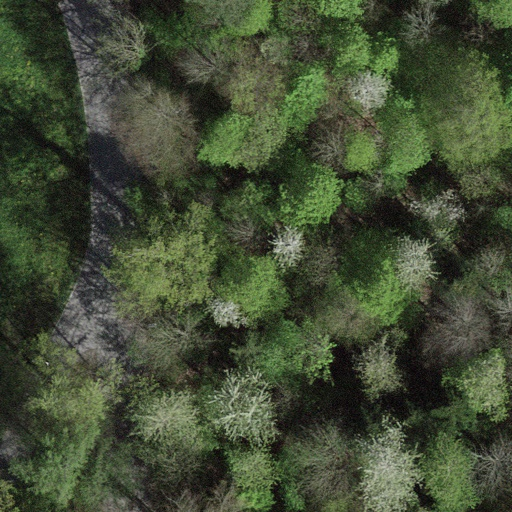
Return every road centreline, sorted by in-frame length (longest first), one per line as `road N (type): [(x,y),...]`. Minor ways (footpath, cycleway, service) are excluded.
road 1 (residential): [(116,280),(105,104),(65,0)]
road 2 (residential): [(0,491),(116,280)]
road 3 (residential): [(125,511),(116,280)]
